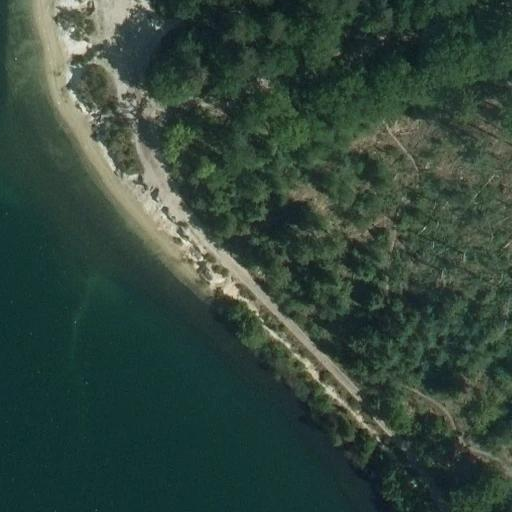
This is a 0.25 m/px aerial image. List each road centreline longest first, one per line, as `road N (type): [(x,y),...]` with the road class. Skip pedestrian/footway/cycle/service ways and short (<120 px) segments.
road 1 (track): [(144,118),(252,98),(336,60)]
road 2 (track): [(336,60),(416,28),(511,4)]
